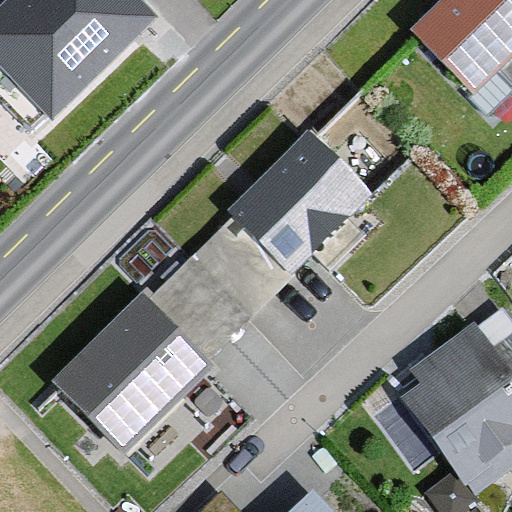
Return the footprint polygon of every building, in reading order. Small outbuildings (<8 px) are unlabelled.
[(145,0),(17,0),(0,16),(0,26),(70,101),(161,16),(145,0)] [(511,0),(503,0),(458,45),(511,98),(511,0)] [(360,142),(274,226),(341,295),(427,211),(360,142)] [(511,306),(413,373),(428,386),(405,402),(469,497),(511,467),(511,306)] [(259,382),(182,310),(96,400),(173,473),(259,382)] [(305,511),(236,511),(223,497),(206,511),(326,511),(317,502),(305,511)]
